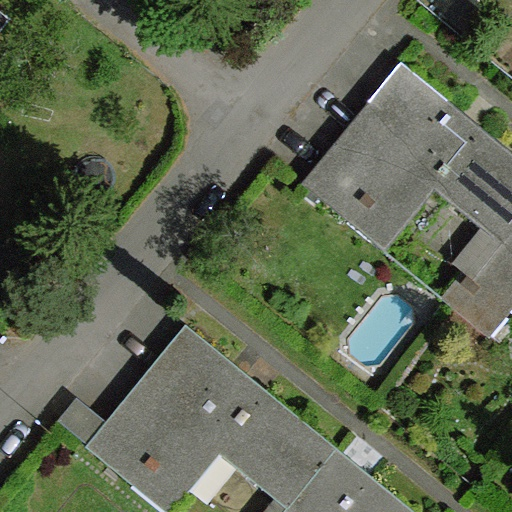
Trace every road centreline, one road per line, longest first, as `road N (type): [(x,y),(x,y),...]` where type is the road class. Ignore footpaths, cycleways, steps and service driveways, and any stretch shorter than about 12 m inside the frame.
road 1 (residential): [(252,121),(0,420)]
road 2 (residential): [(252,121),(105,0)]
road 3 (residential): [(349,0),(252,121)]
